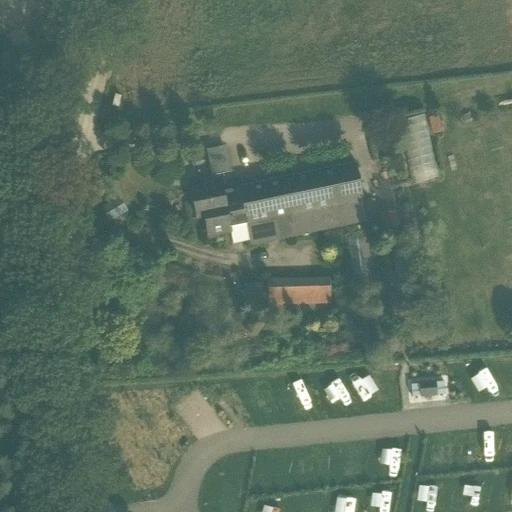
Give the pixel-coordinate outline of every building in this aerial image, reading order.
[(112,107),(117,109),(120,98),(115,96),(112,107)] [(429,117),(404,118),(408,179),(433,178),(429,117)] [(206,150),(212,175),(233,171),(227,145),(206,150)] [(289,216),(293,237),(366,222),(355,164),(265,182),(268,203),(271,219),(289,216)] [(244,208),(268,203),(265,182),(222,191),(220,180),(203,184),(204,189),(190,192),(196,218),(226,212),(225,207),(242,203),(244,208)] [(226,212),(196,218),(196,220),(205,218),(209,237),(230,233),(232,245),(247,242),(248,246),(293,237),(289,216),(271,219),(268,203),(244,208),(242,203),(225,207),(226,212)] [(109,224),(118,218),(109,204),(100,210),(109,224)] [(399,227),(396,212),(379,215),(382,230),(399,227)] [(360,243),(347,245),(354,290),(380,287),(369,227),(357,229),(360,243)] [(330,280),(267,282),(267,286),(243,286),(244,317),(329,315),(330,280)] [(443,383),(435,384),(436,396),(444,395),(443,383)] [(412,399),(420,398),(419,386),(410,387),(412,399)]
